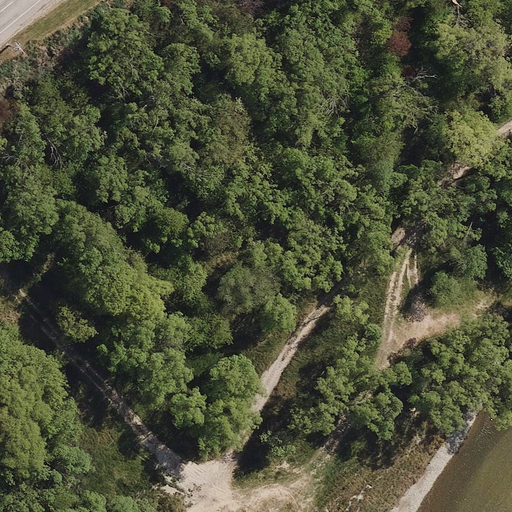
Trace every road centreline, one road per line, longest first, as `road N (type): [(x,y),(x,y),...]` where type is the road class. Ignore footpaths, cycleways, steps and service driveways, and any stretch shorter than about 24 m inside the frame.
road 1 (track): [(511,129),(436,193),(397,247),(308,328),(197,511)]
road 2 (track): [(208,497),(42,330),(0,299)]
